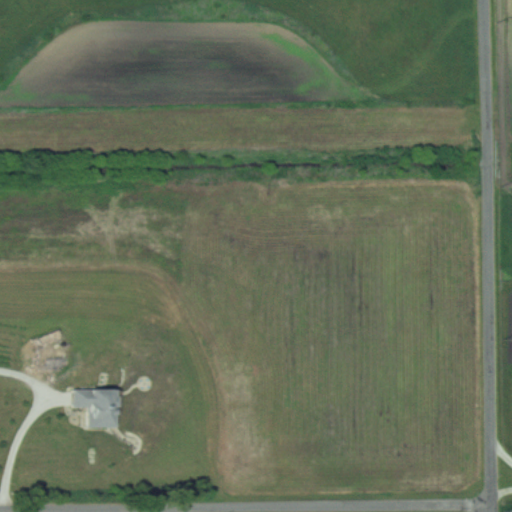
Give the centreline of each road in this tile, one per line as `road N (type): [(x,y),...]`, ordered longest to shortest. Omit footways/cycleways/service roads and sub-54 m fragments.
road 1 (residential): [(495,511),(487,0)]
road 2 (residential): [(0,510),(495,509)]
